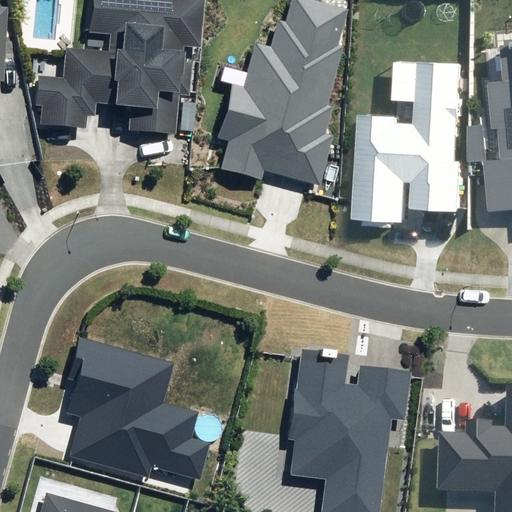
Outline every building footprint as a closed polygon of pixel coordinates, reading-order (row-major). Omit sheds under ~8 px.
[(205,0),(92,0),(89,32),(111,34),(109,51),(65,47),(63,76),(36,73),(33,106),(41,106),(40,124),(85,128),(87,115),(95,115),(97,103),(131,106),(128,130),(176,134),(180,94),(190,95),(193,63),(185,62),(186,52),(184,52),(184,46),(201,48),(205,0)] [(348,10),(310,0),(292,0),(286,23),(279,21),(272,48),(255,44),(244,86),(232,83),(218,138),(229,141),(221,168),(262,179),(264,171),(320,186),(334,135),(326,133),(333,106),(328,105),(344,46),(338,45),(348,10)] [(0,79),(4,80),(8,7),(0,6),(0,79)] [(511,42),(498,44),(501,80),(486,82),(489,122),(465,124),(468,161),(485,160),(489,209),(511,206),(511,42)] [(454,162),(459,63),(416,61),(412,123),(398,122),(398,116),(357,114),(351,219),(401,222),(403,182),(411,183),(409,208),(455,211),(458,162),(454,162)] [(81,415),(70,456),(149,477),(152,467),(200,480),(210,443),(191,438),(198,412),(164,403),(175,362),(79,336),(67,379),(76,381),(68,412),(81,415)] [(320,511),(380,511),(392,419),(405,420),(411,372),(361,366),(358,385),(346,384),(349,354),(302,348),(297,388),(294,388),(288,439),(294,440),(290,475),(324,480),(320,511)] [(495,511),(511,511),(511,383),(506,383),(505,426),(493,425),(493,420),(466,419),(466,433),(439,432),(437,489),(496,490),(495,511)] [(117,511),(45,491),(38,511),(117,511)]
